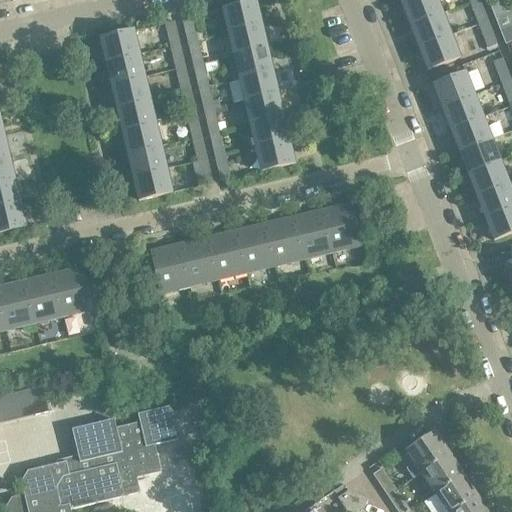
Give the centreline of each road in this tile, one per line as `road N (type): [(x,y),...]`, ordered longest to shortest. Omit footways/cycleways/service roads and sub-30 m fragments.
road 1 (residential): [(0,257),(409,154)]
road 2 (residential): [(511,404),(409,154)]
road 3 (residential): [(409,154),(348,0)]
road 4 (residential): [(134,0),(0,32)]
